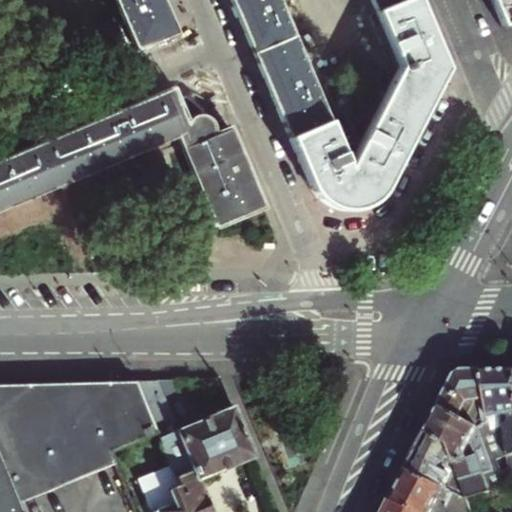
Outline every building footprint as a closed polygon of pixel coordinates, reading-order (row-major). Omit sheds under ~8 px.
[(114,0),(135,48),(173,33),(158,0),(114,0)] [(274,0),(229,0),(231,4),(290,141),(304,175),(313,192),(324,204),(340,212),(348,213),(356,212),(369,207),(377,202),(387,189),(403,155),(428,105),(433,94),(445,69),(432,38),(415,0),(369,0),(380,25),(399,69),(346,166),(274,0)] [(511,0),(487,0),(498,26),(507,23),(511,26),(511,0)] [(0,207),(188,130),(226,221),(262,206),(230,128),(213,135),(211,132),(212,127),(211,123),(209,119),(207,115),(203,112),(198,107),(193,102),(188,99),(180,96),(175,94),(0,166),(0,207)] [(511,374),(501,375),(483,377),(484,426),(478,429),(491,465),(494,472),(463,484),(468,498),(480,494),(511,482),(511,469),(508,457),(511,454),(511,374)] [(484,426),(483,377),(461,379),(459,379),(453,383),(451,387),(440,408),(463,420),(478,428),(478,429),(484,426)] [(170,380),(156,381),(163,396),(175,392),(170,380)] [(157,431),(172,466),(187,459),(197,480),(252,455),(232,406),(177,429),(163,396),(156,381),(137,382),(157,431)] [(0,511),(20,511),(17,504),(114,463),(109,452),(157,431),(137,382),(0,385),(0,511)] [(463,420),(440,408),(433,421),(426,434),(450,446),(455,459),(460,474),(463,484),(494,472),(491,465),(478,429),(478,428),(463,420)] [(450,446),(426,434),(417,451),(407,472),(470,504),(468,498),(463,484),(460,474),(456,481),(440,473),(447,458),(451,460),(455,459),(450,446)] [(131,505),(134,511),(210,511),(197,480),(187,459),(172,466),(139,479),(147,498),(131,505)] [(473,511),(470,504),(407,472),(399,486),(391,502),(410,511),(473,511)] [(473,511),(486,511),(480,494),(468,498),(470,504),(473,511)] [(410,511),(391,502),(385,511),(410,511)]
